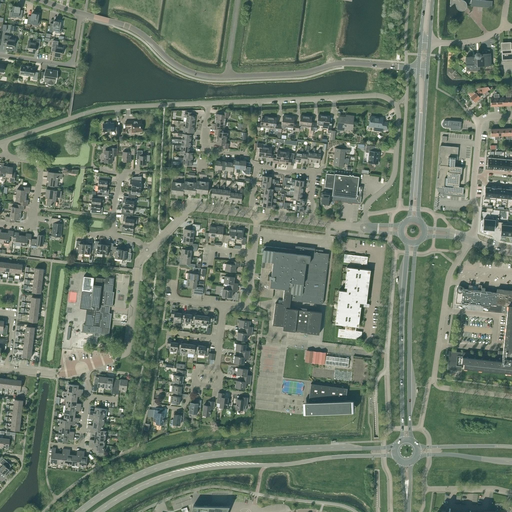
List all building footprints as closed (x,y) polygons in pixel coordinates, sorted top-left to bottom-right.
[(450,0),(450,4),(451,5),(454,3),(456,4),(456,5),(456,6),(456,7),(456,8),(457,8),(457,9),(458,9),(458,10),(459,10),(460,10),(461,11),(463,10),(464,10),(465,9),(466,8),(466,7),(467,6),(467,4),(466,3),(466,2),(465,1),(464,0),(463,0),(450,0)] [(18,17),(18,18),(22,19),(23,10),(20,10),(20,7),(13,6),(12,12),(11,11),(10,17),(16,18),(16,16),(18,17)] [(38,21),(39,14),(32,13),(32,16),(28,16),(27,24),(31,25),(31,23),(34,24),(34,25),(33,25),(39,26),(40,20),(40,21),(38,21)] [(62,28),(61,28),(62,22),(54,21),(54,24),(50,23),(49,32),(53,32),(53,31),(56,31),(56,32),(56,33),(61,34),(62,28)] [(7,44),(6,48),(12,49),(13,45),(15,46),(15,40),(16,39),(11,38),(11,36),(4,35),(4,40),(4,41),(8,42),(7,44)] [(41,40),(41,39),(34,38),(33,40),(33,42),(29,41),(28,48),(29,48),(29,52),(35,53),(36,48),(35,48),(36,46),(40,47),(41,40)] [(63,53),(64,46),(58,46),(58,41),(53,40),(52,49),(56,49),(56,51),(55,51),(54,56),(61,57),(61,53),(63,53)] [(511,42),(510,43),(502,44),(502,50),(501,50),(502,61),(511,60),(511,42)] [(480,54),(479,53),(478,52),(477,52),(476,53),(475,54),(475,56),(466,57),(466,71),(479,70),(479,66),(490,65),(490,54),(480,54)] [(33,76),(33,80),(37,80),(38,73),(34,72),(35,68),(22,66),(20,74),(33,76)] [(57,75),(57,72),(46,70),(46,72),(42,72),(41,77),(45,78),(45,81),(49,81),(49,84),(53,84),(54,84),(54,83),(55,83),(56,79),(57,79),(58,79),(59,78),(59,76),(58,75),(57,75)] [(472,90),(468,94),(471,97),(470,98),(474,102),(480,97),(478,95),(482,92),(484,94),(487,91),(489,89),(487,87),(486,87),(478,88),(477,89),(478,91),(476,93),(474,94),(473,93),(474,92),(472,90)] [(186,117),(186,122),(195,123),(196,116),(192,115),(192,113),(185,112),(185,117),(186,117)] [(215,120),(225,121),(226,117),(229,118),(229,112),(223,112),(222,115),(216,114),(215,120)] [(317,123),(315,123),(314,130),(317,131),(317,128),(319,128),(319,125),(323,126),(324,116),(318,115),(317,123)] [(338,118),(337,129),(345,130),(345,127),(353,127),(354,116),(346,115),(346,117),(339,116),(338,118)] [(282,125),(279,124),(278,132),(281,132),(282,128),(287,129),(289,117),(283,116),(282,125)] [(300,124),(297,124),(296,131),(299,131),(299,129),(302,129),(302,127),(305,127),(307,116),(301,116),(300,124)] [(313,130),(314,130),(315,123),(312,123),(312,117),(307,116),(305,127),(311,128),(310,133),(313,134),(313,130)] [(328,133),(331,133),(332,122),(329,122),(330,116),(324,116),(323,126),(322,128),(328,129),(328,133)] [(264,127),(270,127),(271,117),(265,117),(265,120),(261,119),(261,123),(258,123),(257,130),(260,130),(261,126),(264,126),(264,127)] [(277,118),(271,117),(270,127),(273,128),(275,131),(275,133),(278,134),(278,132),(279,124),(276,124),(277,118)] [(293,131),(296,131),(297,124),(294,123),(295,118),(289,117),(287,129),(291,129),(293,130),(293,131)] [(370,118),(369,126),(373,127),(373,130),(374,131),(384,132),(384,130),(387,130),(388,122),(382,122),(383,118),(379,117),(378,119),(370,118)] [(126,121),(126,129),(130,129),(129,127),(132,127),(132,132),(139,132),(138,131),(143,131),(142,128),(143,127),(143,124),(142,124),(142,121),(138,121),(138,120),(126,121)] [(218,129),(222,130),(224,130),(225,127),(225,121),(215,120),(215,124),(212,123),(212,128),(215,129),(218,129)] [(104,132),(117,131),(117,134),(121,134),(121,127),(117,127),(114,128),(114,123),(111,123),(111,121),(107,122),(107,124),(103,124),(104,132)] [(460,128),(461,122),(446,121),(445,121),(444,121),(443,122),(443,123),(442,124),(443,125),(443,126),(444,126),(444,127),(445,127),(451,128),(450,129),(450,130),(461,131),(461,128),(460,128)] [(189,133),(195,133),(195,130),(194,130),(195,123),(186,122),(185,127),(183,126),(183,129),(183,132),(189,133)] [(218,134),(217,138),(227,139),(228,133),(222,132),(222,130),(218,129),(215,129),(215,134),(218,134)] [(222,148),(228,149),(229,143),(226,143),(227,139),(217,138),(216,144),(222,145),(222,148)] [(259,156),(265,157),(266,147),(266,144),(263,144),(257,143),(257,150),(260,150),(259,156)] [(367,145),(366,152),(369,153),(368,163),(378,164),(379,152),(374,151),(374,146),(367,145)] [(457,195),(463,195),(464,187),(457,187),(458,185),(459,185),(460,173),(461,173),(462,167),(454,166),(455,159),(457,159),(458,157),(458,147),(440,145),(440,155),(439,158),(441,158),(440,165),(439,165),(438,171),(439,171),(439,178),(437,178),(437,188),(444,189),(444,192),(447,192),(447,194),(453,194),(453,193),(457,193),(457,195)] [(272,148),(266,147),(265,157),(269,157),(268,160),(273,161),(274,154),(271,154),(272,148)] [(104,161),(112,162),(113,156),(116,156),(117,148),(110,148),(110,152),(105,151),(104,161)] [(123,152),(123,161),(130,162),(131,154),(134,155),(134,154),(135,150),(135,148),(131,148),(131,152),(123,152)] [(140,164),(146,165),(146,161),(150,161),(150,155),(147,155),(147,156),(142,156),(142,153),(143,151),(137,151),(137,153),(137,159),(140,159),(140,164)] [(279,161),(282,161),(283,151),(278,151),(277,155),(274,154),(273,161),(273,163),(278,163),(279,161)] [(289,152),(283,151),(282,161),(286,162),(286,164),(291,165),(294,165),(295,159),(294,159),(294,154),(289,153),(289,152)] [(239,169),(243,169),(243,170),(245,173),(246,174),(250,174),(251,164),(246,164),(246,161),(243,160),(243,159),(240,159),(240,160),(239,169)] [(13,167),(7,166),(6,176),(10,177),(10,181),(14,182),(15,174),(16,172),(13,172),(13,167)] [(326,174),(325,187),(328,188),(333,188),(332,196),(333,196),(333,201),(340,201),(348,202),(352,203),(360,204),(362,186),(359,186),(360,176),(357,176),(357,173),(335,171),(335,173),(334,173),(334,175),(326,174)] [(48,172),(48,174),(48,178),(50,178),(49,185),(57,186),(61,187),(61,186),(57,185),(58,178),(62,179),(63,174),(48,172)] [(99,176),(98,186),(107,187),(108,184),(110,184),(111,178),(104,177),(99,176)] [(132,179),(131,178),(131,179),(130,185),(132,185),(132,188),(136,188),(141,189),(142,180),(141,180),(142,176),(132,177),(132,179)] [(272,177),(262,176),(261,178),(263,178),(263,182),(262,182),(271,183),(279,184),(279,181),(275,180),(275,179),(272,179),(272,177)] [(291,179),(291,182),(295,182),(295,186),(303,187),(305,187),(305,185),(304,184),(304,181),(291,179)] [(271,183),(262,182),(263,182),(261,182),(261,184),(262,184),(262,188),(263,188),(265,188),(270,189),(273,189),(275,190),(278,190),(278,187),(275,187),(271,186),(271,183)] [(303,187),(295,186),(288,185),(288,187),(290,187),(290,188),(295,188),(294,192),(303,193),(304,193),(304,191),(303,190),(303,187)] [(17,189),(17,195),(26,196),(27,193),(29,193),(30,187),(20,186),(20,189),(17,189)] [(98,186),(98,191),(102,192),(102,195),(104,195),(104,196),(109,196),(109,190),(107,189),(107,187),(98,186)] [(141,189),(136,188),(132,188),(131,191),(129,190),(128,197),(130,197),(135,198),(135,194),(136,194),(140,195),(141,189)] [(322,192),(321,204),(329,205),(330,196),(332,196),(333,188),(328,188),(328,193),(322,192)] [(47,189),(46,197),(48,198),(47,205),(55,206),(56,197),(61,197),(62,191),(47,189)] [(28,200),(26,200),(26,196),(17,195),(16,201),(19,201),(18,204),(24,205),(28,206),(28,200)] [(104,196),(104,195),(102,195),(98,195),(97,196),(93,195),(92,198),(92,203),(101,204),(101,202),(103,202),(104,196)] [(125,203),(125,205),(134,207),(135,201),(130,200),(130,197),(128,197),(124,196),(123,202),(125,203)] [(296,198),(293,198),(292,197),(292,200),(296,201),(296,204),(304,205),(306,206),(306,203),(304,203),(305,199),(303,199),(302,199),(296,198)] [(103,207),(101,207),(101,204),(92,203),(91,213),(102,214),(103,207)] [(24,211),(24,205),(18,204),(15,204),(14,207),(12,207),(11,213),(21,214),(21,210),(24,211)] [(133,215),(134,207),(125,205),(124,208),(122,208),(121,214),(124,215),(128,215),(128,214),(133,215)] [(20,220),(21,214),(11,213),(10,217),(6,216),(5,220),(5,221),(15,222),(15,219),(20,220)] [(123,221),(125,221),(125,224),(134,225),(134,224),(137,224),(138,218),(134,218),(134,219),(130,219),(130,215),(128,215),(124,215),(123,221)] [(60,219),(52,218),(51,223),(54,223),(52,236),(61,237),(62,224),(60,224),(60,219)] [(489,219),(489,230),(495,231),(495,224),(498,224),(498,222),(499,218),(495,218),(495,220),(489,219)] [(498,224),(498,228),(501,228),(500,235),(506,236),(507,226),(508,223),(498,222),(498,224)] [(121,233),(133,234),(134,225),(125,224),(124,227),(122,226),(122,233),(121,233)] [(200,225),(193,224),(192,230),(184,229),(183,236),(194,237),(194,230),(200,231),(200,225)] [(205,240),(208,240),(209,236),(216,236),(217,226),(210,225),(209,233),(206,233),(206,235),(202,238),(205,238),(205,240)] [(222,242),(225,243),(226,235),(223,235),(224,227),(217,226),(216,236),(222,237),(222,242)] [(229,238),(236,239),(237,228),(230,228),(229,235),(226,235),(225,243),(228,243),(229,238)] [(245,245),(246,238),(243,237),(244,229),(237,228),(236,239),(242,240),(242,245),(245,245)] [(9,243),(10,240),(13,241),(14,232),(14,231),(8,230),(8,233),(5,232),(3,242),(9,243)] [(16,242),(15,245),(21,245),(22,236),(19,235),(19,233),(14,232),(13,241),(13,242),(16,242)] [(21,245),(27,246),(27,243),(31,244),(32,234),(26,233),(26,236),(22,236),(21,245)] [(34,240),(33,247),(37,248),(37,245),(43,246),(44,236),(38,235),(37,240),(34,240)] [(191,244),(190,247),(197,248),(198,244),(193,244),(194,237),(183,236),(183,243),(191,244)] [(79,248),(78,252),(84,253),(85,244),(83,244),(83,241),(77,241),(76,247),(79,248)] [(94,247),(98,248),(97,253),(103,253),(104,244),(101,244),(101,242),(95,241),(95,243),(94,247)] [(94,247),(95,243),(88,242),(88,244),(85,244),(84,253),(90,254),(91,249),(94,249),(94,247)] [(112,250),(113,246),(113,243),(107,242),(107,245),(104,244),(103,253),(108,254),(109,249),(112,250)] [(119,247),(113,246),(112,250),(112,251),(112,253),(115,253),(115,258),(120,259),(122,250),(119,249),(119,247)] [(283,330),(319,334),(322,312),(307,310),(307,308),(303,308),(298,307),(297,309),(289,308),(290,300),(323,304),(329,254),(323,253),(323,250),(315,249),(315,248),(296,246),(295,250),(264,246),(262,257),(263,257),(262,260),(262,267),(258,296),(273,298),(274,289),(284,290),(283,304),(275,303),(273,325),(284,326),(283,330)] [(181,256),(191,257),(192,250),(197,251),(197,248),(190,247),(190,250),(182,249),(181,256)] [(124,250),(122,250),(120,259),(126,260),(127,255),(130,255),(131,249),(131,248),(125,248),(124,250)] [(368,257),(345,254),(343,262),(350,263),(349,268),(347,267),(344,287),(347,287),(347,291),(339,290),(335,324),(345,325),(345,330),(339,329),(338,337),(361,340),(362,332),(356,331),(356,327),(359,327),(361,307),(359,307),(360,303),(367,304),(371,270),(360,269),(360,264),(367,265),(368,257)] [(188,263),(188,267),(195,267),(195,264),(190,264),(191,257),(181,256),(180,263),(188,263)] [(226,263),(225,270),(235,272),(236,266),(240,267),(241,262),(234,261),(233,264),(226,263)] [(87,309),(85,325),(83,325),(82,332),(84,332),(94,333),(94,336),(100,336),(100,334),(109,335),(112,313),(109,313),(110,306),(113,307),(114,292),(113,292),(114,278),(106,277),(105,279),(103,279),(103,278),(84,276),(80,308),(87,309)] [(231,284),(231,287),(238,288),(238,283),(234,283),(235,277),(225,276),(224,283),(231,284)] [(203,295),(204,288),(197,287),(197,281),(187,280),(186,286),(194,287),(194,294),(203,295)] [(448,367),(448,369),(450,369),(461,371),(462,369),(462,363),(464,363),(464,368),(511,373),(511,290),(497,289),(497,293),(491,292),(491,291),(485,291),(485,288),(469,286),(469,289),(465,289),(460,286),(458,287),(457,289),(457,291),(456,303),(461,303),(464,304),(464,303),(483,306),(483,311),(501,313),(507,313),(507,314),(504,345),(503,351),(503,356),(498,356),(495,356),(465,352),(463,352),(450,351),(448,367)] [(223,289),(222,296),(232,297),(233,292),(237,292),(238,288),(231,287),(230,290),(223,289)] [(174,317),(173,322),(181,323),(181,317),(182,313),(176,312),(177,310),(172,310),(171,316),(174,317)] [(182,313),(181,317),(184,318),(184,323),(191,324),(192,314),(187,314),(187,312),(182,311),(182,313)] [(191,324),(194,324),(201,325),(202,316),(197,315),(197,313),(192,312),(192,314),(191,324)] [(201,325),(209,326),(209,321),(212,321),(213,315),(208,314),(208,316),(202,316),(201,325)] [(245,330),(252,331),(253,327),(249,326),(250,326),(251,321),(249,321),(239,320),(239,327),(246,328),(245,330)] [(237,339),(247,340),(248,335),(252,335),(252,331),(245,330),(245,333),(238,332),(237,339)] [(170,351),(177,352),(178,347),(178,343),(173,342),(173,340),(168,339),(167,346),(167,348),(170,349),(170,351)] [(178,343),(178,347),(181,347),(180,352),(186,353),(186,356),(187,356),(188,344),(183,343),(183,341),(178,341),(178,343)] [(188,344),(187,356),(188,356),(188,353),(195,354),(195,349),(198,349),(199,345),(199,343),(194,343),(194,345),(188,344)] [(198,349),(197,355),(205,355),(208,356),(209,351),(209,344),(204,344),(204,346),(199,345),(198,349)] [(242,354),(249,355),(250,351),(246,350),(246,345),(236,344),(236,351),(243,352),(242,354)] [(326,364),(348,367),(349,358),(327,355),(326,359),(325,359),(326,352),(307,350),(306,362),(325,364),(325,363),(326,363),(326,364)] [(234,363),(244,364),(245,359),(249,360),(249,355),(242,354),(242,357),(235,356),(234,363)] [(365,383),(366,370),(361,369),(362,359),(355,358),(353,382),(365,383)] [(244,378),(251,379),(251,375),(247,375),(248,369),(238,368),(237,375),(244,376),(244,378)] [(178,383),(182,383),(183,378),(185,378),(186,371),(177,369),(176,375),(174,375),(173,382),(178,383)] [(105,388),(106,377),(99,376),(99,377),(95,377),(94,386),(105,388)] [(113,378),(106,377),(105,388),(116,389),(117,379),(113,379),(113,378)] [(235,387),(245,389),(246,383),(250,384),(251,379),(244,378),(243,381),(236,380),(235,387)] [(116,389),(119,389),(127,390),(128,380),(120,379),(120,380),(117,379),(116,389)] [(177,393),(181,393),(182,388),(184,388),(184,383),(182,383),(178,383),(178,385),(173,385),(172,392),(177,393)] [(311,383),(309,402),(303,402),(303,414),(354,412),(354,411),(355,411),(355,405),(353,404),(353,400),(346,400),(348,388),(311,383)] [(68,384),(67,391),(83,393),(83,389),(79,389),(79,385),(68,384)] [(66,398),(77,400),(78,396),(82,397),(83,393),(67,391),(66,398)] [(170,403),(180,404),(181,398),(182,398),(183,394),(181,393),(177,393),(176,396),(171,395),(170,403)] [(218,393),(217,403),(221,403),(220,407),(227,408),(228,398),(223,397),(224,393),(218,393)] [(236,409),(243,410),(244,405),(247,405),(248,398),(242,397),(242,399),(237,399),(236,409)] [(66,398),(66,405),(81,407),(81,404),(77,403),(77,400),(66,398)] [(189,413),(197,414),(198,407),(201,408),(202,400),(196,399),(196,403),(191,402),(189,413)] [(203,415),(210,416),(211,409),(213,409),(214,402),(210,401),(209,405),(204,405),(203,415)] [(81,407),(66,405),(65,413),(76,414),(76,410),(81,411),(81,407)] [(90,414),(105,416),(107,416),(107,409),(95,407),(95,411),(90,410),(90,414)] [(163,424),(163,423),(164,413),(159,413),(160,410),(155,410),(154,417),(153,421),(154,421),(154,422),(155,422),(156,422),(156,424),(156,425),(157,425),(162,426),(163,425),(163,424)] [(171,420),(170,425),(173,426),(173,424),(180,425),(180,421),(184,421),(185,412),(181,412),(181,415),(174,414),(174,420),(171,420)] [(65,413),(64,420),(76,421),(79,422),(80,418),(75,417),(76,414),(65,413)] [(105,416),(90,414),(89,418),(94,418),(93,422),(104,423),(105,416)] [(64,420),(60,419),(59,426),(70,428),(71,424),(75,425),(76,421),(64,420)] [(91,429),(103,430),(104,423),(93,422),(93,425),(88,425),(88,429),(91,429)] [(59,426),(59,434),(74,435),(75,432),(70,431),(70,428),(59,426)] [(95,436),(106,438),(107,431),(103,430),(91,429),(90,433),(95,433),(95,436)] [(74,439),(74,435),(59,434),(58,441),(69,442),(69,439),(74,439)] [(95,436),(94,440),(90,439),(89,443),(105,445),(106,438),(95,436)] [(104,452),(105,445),(89,443),(89,447),(94,447),(93,451),(97,451),(99,456),(99,455),(103,453),(103,452),(104,452)] [(56,448),(52,447),(50,463),(58,464),(59,453),(55,452),(56,448)] [(62,453),(59,453),(58,464),(65,464),(67,449),(63,449),(62,453)] [(72,465),(73,455),(70,454),(70,449),(67,449),(65,464),(72,465)] [(77,455),(73,455),(72,465),(79,466),(81,451),(77,450),(77,455)] [(85,451),(81,451),(79,466),(86,467),(88,456),(84,456),(85,451)] [(3,465),(0,468),(0,470),(7,476),(11,471),(9,469),(12,465),(4,458),(0,462),(3,465)]
